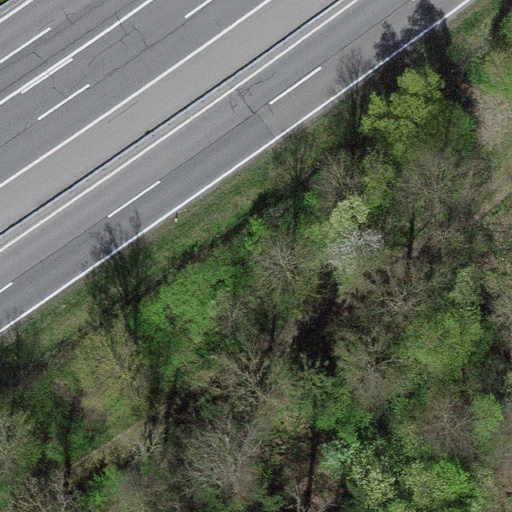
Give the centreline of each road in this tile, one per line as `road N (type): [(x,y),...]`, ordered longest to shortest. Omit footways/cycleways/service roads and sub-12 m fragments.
road 1 (track): [(511,179),(456,232),(378,286),(20,511)]
road 2 (motorway): [(0,291),(411,0)]
road 3 (motorway): [(0,102),(149,0)]
